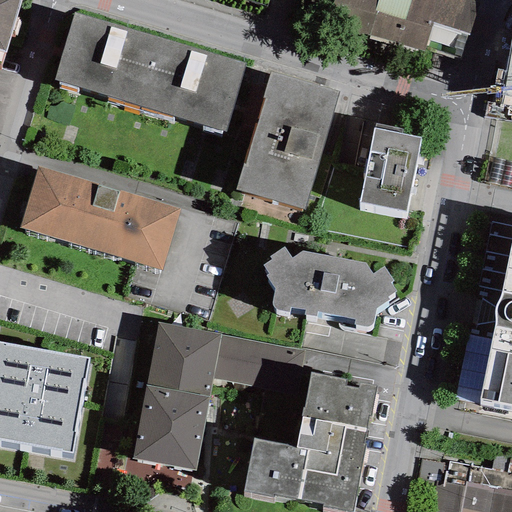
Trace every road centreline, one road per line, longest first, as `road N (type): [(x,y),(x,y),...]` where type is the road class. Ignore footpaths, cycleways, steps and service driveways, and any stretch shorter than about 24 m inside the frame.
road 1 (residential): [(379,511),(460,105)]
road 2 (residential): [(95,0),(460,105)]
road 3 (residential): [(40,0),(0,132)]
